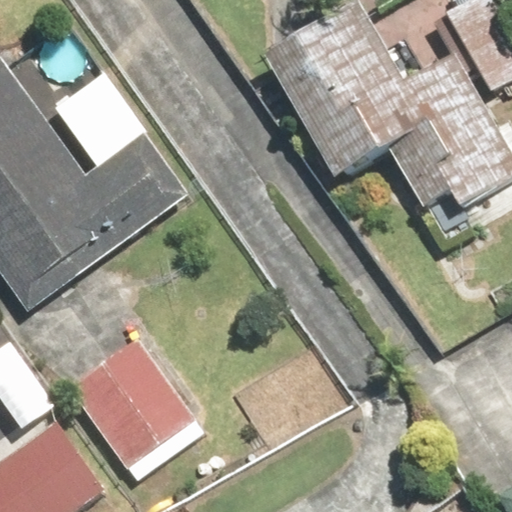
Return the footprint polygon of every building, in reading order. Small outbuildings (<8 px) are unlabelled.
[(511,180),(511,132),(497,105),(511,96),(511,25),(498,0),(484,0),(450,19),(470,56),(435,75),(393,0),(374,0),(279,52),(351,183),(399,156),(436,222),(511,180)] [(10,56),(0,63),(0,259),(39,314),(207,193),(118,68),(52,115),(10,56)] [(147,335),(73,389),(142,484),(217,429),(147,335)] [(25,346),(0,361),(0,388),(34,442),(71,418),(25,346)] [(70,424),(0,469),(0,511),(94,511),(118,497),(70,424)]
